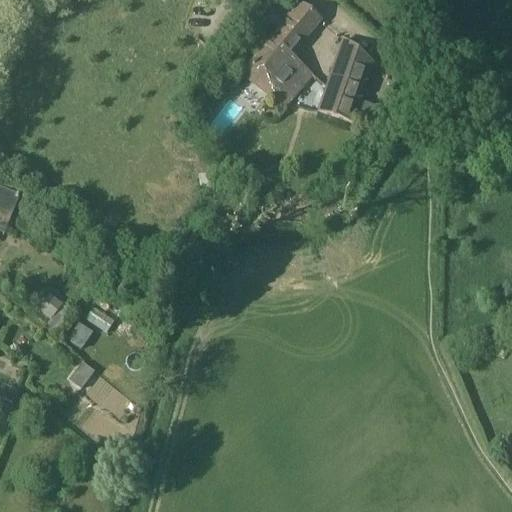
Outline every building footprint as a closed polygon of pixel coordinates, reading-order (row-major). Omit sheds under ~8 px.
[(289,59),(319,23),(299,7),(244,74),(286,109),(312,78),(289,59)] [(349,46),(341,41),(316,115),(352,127),(372,65),(349,46)] [(0,228),(5,230),(10,218),(19,197),(0,189),(0,228)] [(48,295),(36,310),(51,322),(47,327),(58,336),(71,314),(63,308),(63,307),(48,295)] [(17,391),(6,386),(1,399),(12,403),(17,391)]
